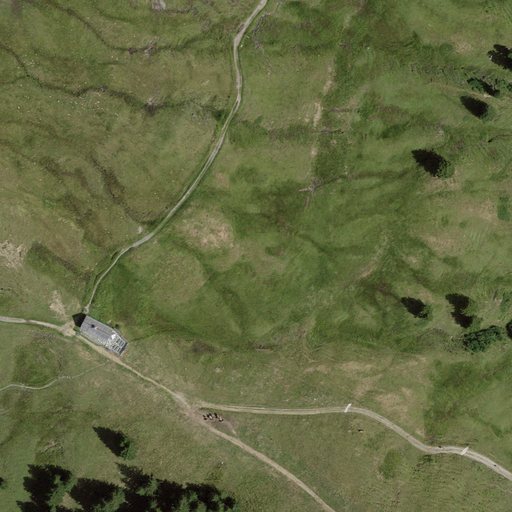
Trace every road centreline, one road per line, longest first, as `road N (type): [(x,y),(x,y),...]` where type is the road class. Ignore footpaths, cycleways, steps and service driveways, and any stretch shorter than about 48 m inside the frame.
road 1 (track): [(0,317),(68,330),(292,474),(330,511)]
road 2 (track): [(511,477),(468,452),(426,449),(357,410),(185,407)]
